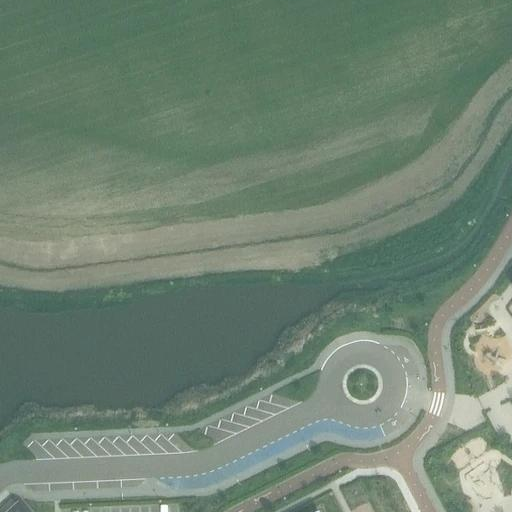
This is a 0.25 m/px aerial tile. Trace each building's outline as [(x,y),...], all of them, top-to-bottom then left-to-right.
[(70,0),(65,0),(62,4),(71,12),(76,5),(70,0)] [(457,0),(453,0),(447,6),(453,12),(461,4),(457,0)] [(511,22),(500,11),(484,27),(511,53),(511,51),(511,22)] [(434,20),(425,28),(431,34),(439,26),(434,20)] [(484,27),(469,42),(495,68),(511,53),(484,27)] [(425,28),(417,37),(422,43),(431,34),(425,28)] [(469,42),(454,57),(480,83),(495,68),(469,42)] [(454,57),(438,73),(464,99),(480,83),(454,57)] [(204,82),(170,98),(179,118),(213,103),(204,82)] [(213,103),(179,118),(188,138),(222,123),(213,103)] [(143,122),(136,125),(140,136),(148,132),(143,122)] [(222,123),(188,138),(195,153),(229,138),(222,123)] [(229,138),(195,153),(202,169),(236,154),(229,138)] [(152,142),(144,145),(149,156),(157,152),(152,142)] [(157,152),(149,156),(154,166),(161,163),(157,152)] [(236,154),(202,169),(209,184),(243,169),(236,154)] [(243,169),(209,184),(217,204),(251,189),(243,169)] [(166,172),(158,176),(163,186),(170,183),(166,172)] [(110,180),(98,179),(98,188),(110,188),(110,180)] [(72,180),(60,180),(60,188),(72,188),(72,180)] [(83,180),(72,180),(72,188),(83,188),(83,180)] [(170,183),(163,186),(167,197),(175,193),(170,183)] [(251,189),(217,204),(226,224),(260,209),(251,189)] [(29,208),(9,208),(9,252),(24,252),(24,260),(45,260),(45,222),(29,222),(29,208)] [(141,222),(125,222),(125,260),(146,259),(146,252),(161,252),(161,208),(141,208),(141,222)] [(179,208),(171,208),(171,220),(179,220),(179,208)] [(226,224),(225,224),(234,245),(271,229),(261,208),(260,209),(226,224)] [(179,220),(171,220),(171,231),(179,231),(179,220)] [(72,222),(45,222),(45,260),(72,259),(72,222)] [(98,222),(72,222),(72,259),(98,260),(98,222)] [(125,222),(98,222),(98,260),(125,260),(125,222)] [(177,237),(167,237),(167,252),(177,252),(177,237)]
